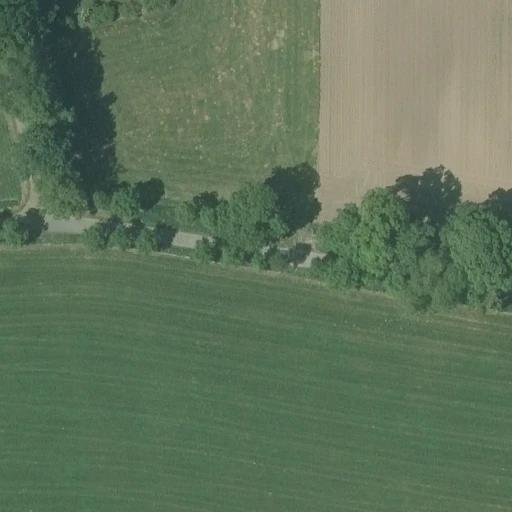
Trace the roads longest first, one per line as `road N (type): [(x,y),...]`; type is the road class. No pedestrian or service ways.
road 1 (unclassified): [(0,223),(114,218),(511,289)]
road 2 (unknown): [(0,41),(46,220)]
